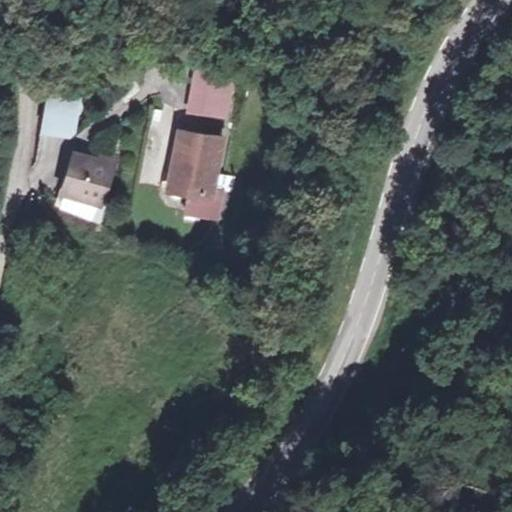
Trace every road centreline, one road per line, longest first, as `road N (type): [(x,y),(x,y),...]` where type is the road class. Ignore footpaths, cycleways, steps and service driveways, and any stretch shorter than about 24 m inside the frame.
road 1 (secondary): [(243,511),(290,469),(340,383),(435,84),(492,0)]
road 2 (unclassified): [(18,0),(36,118),(0,273)]
